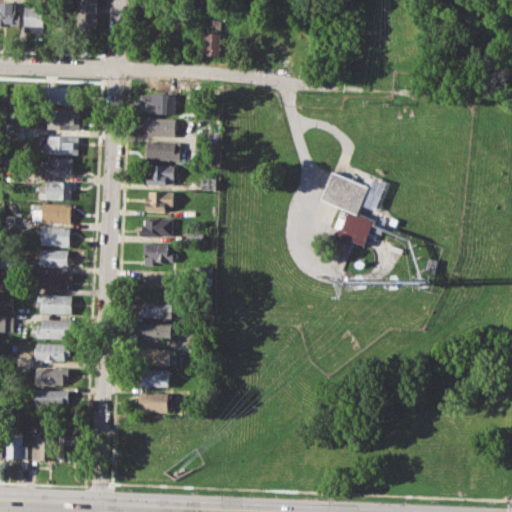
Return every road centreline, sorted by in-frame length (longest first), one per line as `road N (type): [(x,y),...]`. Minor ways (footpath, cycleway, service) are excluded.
road 1 (residential): [(118,0),(96,511)]
road 2 (residential): [(0,62),(301,83)]
road 3 (secondary): [(0,498),(290,511)]
